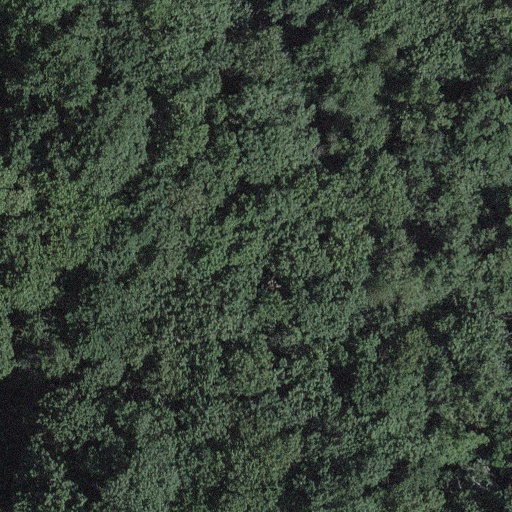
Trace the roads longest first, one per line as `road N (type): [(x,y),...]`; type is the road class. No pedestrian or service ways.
road 1 (motorway): [(251,0),(332,511)]
road 2 (motorway): [(511,263),(469,0)]
